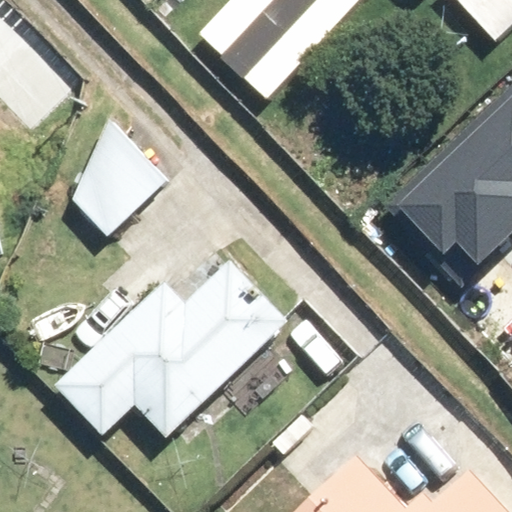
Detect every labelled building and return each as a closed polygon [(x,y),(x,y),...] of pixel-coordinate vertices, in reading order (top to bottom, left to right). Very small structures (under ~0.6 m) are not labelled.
[(511,0),(464,0),(502,43),(511,33),(511,0)] [(511,105),(391,209),(469,299),(511,262),(511,105)] [(78,213),(115,233),(177,180),(111,122),(78,213)] [(170,289),(58,398),(110,450),(144,417),(174,446),(293,329),(234,269),(191,310),(170,289)] [(414,511),(371,461),(310,511),(511,511),(474,469),(423,511),(414,511)]
